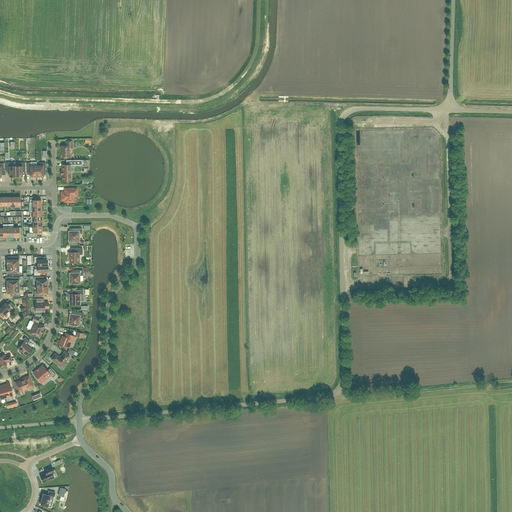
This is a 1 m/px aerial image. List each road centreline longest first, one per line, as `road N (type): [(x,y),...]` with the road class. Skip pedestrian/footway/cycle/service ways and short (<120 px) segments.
road 1 (unclassified): [(449,109),(355,108),(342,116),(343,374),(333,394)]
road 2 (unclassified): [(60,217),(114,216),(136,226),(135,269),(108,299),(107,366),(82,392),(79,420)]
road 3 (unclassified): [(79,420),(333,394)]
road 4 (track): [(333,394),(511,381)]
road 5 (residential): [(0,372),(28,361),(50,334),(50,244)]
